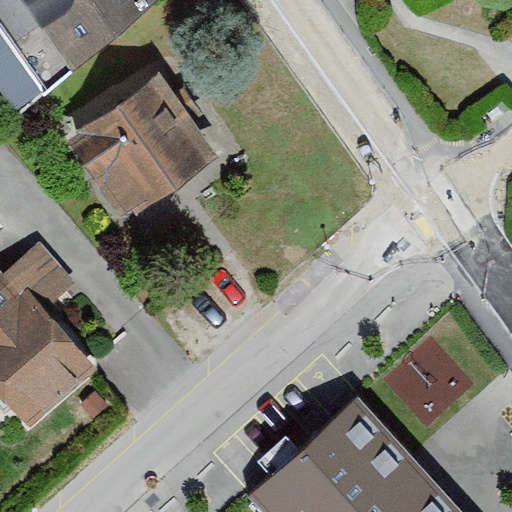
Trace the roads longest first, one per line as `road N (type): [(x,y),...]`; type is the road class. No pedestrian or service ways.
road 1 (residential): [(89,511),(440,198)]
road 2 (residential): [(440,198),(300,0)]
